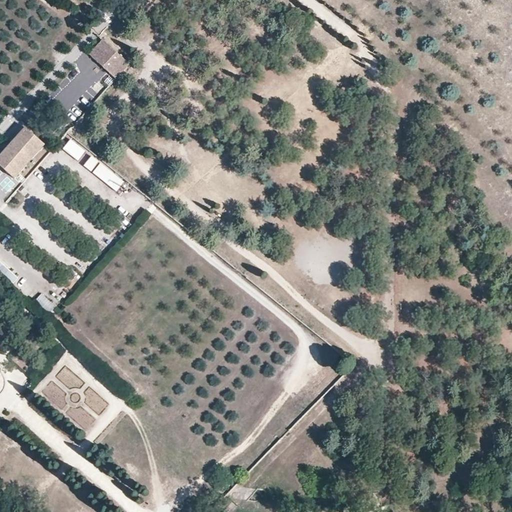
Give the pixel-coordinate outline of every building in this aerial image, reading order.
[(127,64),(103,40),(89,55),(115,80),(127,64)] [(26,130),(0,158),(0,166),(14,179),(43,146),(26,130)] [(62,149),(77,162),(86,153),(71,140),(62,149)] [(91,156),(83,166),(91,173),(99,163),(91,156)] [(18,278),(0,261),(0,271),(13,283),(18,278)] [(41,296),(35,303),(48,315),(55,308),(41,296)]
